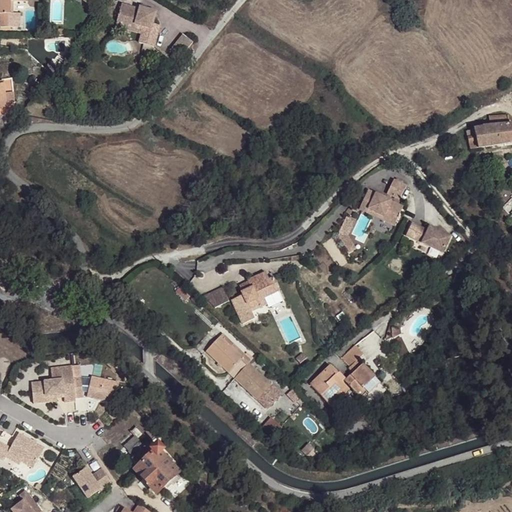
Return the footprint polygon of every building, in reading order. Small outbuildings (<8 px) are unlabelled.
[(12,3),(15,3),(28,3),(28,0),(0,0),(0,16),(0,17),(1,31),(18,31),(18,16),(15,16),(12,16),(12,3)] [(145,25),(142,33),(139,41),(153,46),(161,25),(154,23),(157,11),(146,7),(144,9),(123,1),(118,16),(145,25)] [(115,23),(142,33),(145,25),(118,16),(115,23)] [(193,43),(183,35),(171,51),(174,53),(180,58),(193,43)] [(180,58),(174,53),(167,62),(173,67),(180,58)] [(0,82),(0,106),(14,105),(11,82),(0,82)] [(490,121),(473,123),(474,130),(467,132),(470,150),(511,143),(511,124),(509,124),(508,116),(489,118),(490,121)] [(405,186),(393,180),(386,194),(399,200),(405,186)] [(384,198),(368,191),(360,206),(382,216),(381,220),(393,226),(402,207),(396,204),(384,198)] [(399,200),(386,194),(384,198),(396,204),(399,200)] [(382,216),(360,206),(359,209),(381,220),(382,216)] [(427,231),(411,223),(405,236),(421,243),(441,253),(449,237),(428,227),(427,231)] [(260,300),(275,292),(269,279),(264,281),(261,274),(244,282),(247,289),(237,294),(238,296),(227,302),(239,325),(251,320),(247,313),(263,305),(260,300)] [(278,297),(275,292),(260,300),(263,305),(278,297)] [(242,371),(249,364),(251,361),(246,355),(243,358),(232,347),(220,337),(206,352),(229,374),(236,366),(242,371)] [(234,344),(232,347),(243,358),(246,355),(234,344)] [(358,389),(360,392),(363,395),(375,384),(357,365),(356,367),(352,362),(358,355),(350,347),(337,360),(344,368),(343,370),(348,375),(340,382),(335,377),(337,374),(330,366),(309,386),(330,407),(339,399),(336,396),(345,388),(348,391),(352,395),(358,389)] [(301,359),(298,355),(291,360),(295,364),(301,359)] [(242,371),(234,379),(257,400),(271,385),(249,364),(242,371)] [(31,384),(33,404),(57,402),(56,399),(56,395),(63,395),(64,398),(64,403),(75,401),(75,399),(73,380),(72,367),(61,368),(61,374),(51,376),(52,382),(31,384)] [(119,384),(91,378),(87,397),(115,404),(119,384)] [(81,379),(73,380),(75,399),(83,398),(81,379)] [(336,396),(339,399),(348,391),(345,388),(336,396)] [(354,398),(360,392),(358,389),(352,395),(354,398)] [(276,427),(267,419),(257,429),(267,438),(276,427)] [(160,454),(163,451),(157,445),(152,450),(148,446),(146,448),(140,442),(145,437),(136,427),(131,433),(135,437),(124,447),(129,452),(128,453),(134,459),(133,460),(140,466),(135,471),(156,494),(178,474),(160,454)] [(0,459),(3,462),(8,454),(31,467),(43,448),(19,434),(10,449),(0,442),(0,459)] [(308,449),(302,444),(296,451),(304,459),(309,454),(306,451),(308,449)] [(87,469),(73,478),(88,499),(111,483),(102,470),(92,477),(87,469)] [(475,498),(472,487),(467,489),(470,499),(475,498)] [(24,502),(11,511),(10,511),(41,511),(26,492),(20,497),(24,502)]
